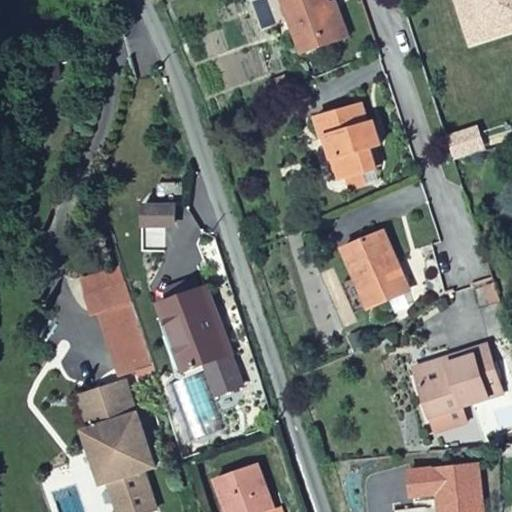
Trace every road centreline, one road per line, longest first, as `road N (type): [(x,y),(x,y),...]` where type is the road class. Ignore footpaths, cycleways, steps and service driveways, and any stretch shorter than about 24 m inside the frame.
road 1 (residential): [(324,511),(142,0)]
road 2 (residential): [(375,0),(462,264)]
